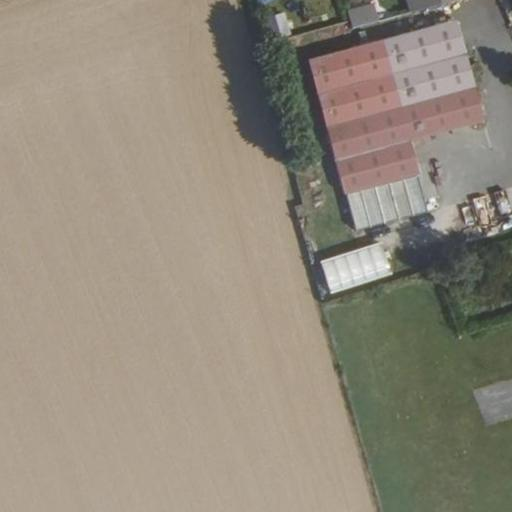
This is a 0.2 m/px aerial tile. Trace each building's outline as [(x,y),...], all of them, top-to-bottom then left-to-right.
[(354,28),(381,19),(374,0),(348,10),(354,28)] [(453,22),(358,50),(306,65),(347,198),(349,198),(404,180),(419,176),(421,176),(411,143),(482,121),(473,88),(453,22)] [(430,214),(424,194),(419,176),(404,180),(349,198),(360,235),(418,218),(430,214)] [(385,244),(321,257),(328,291),(392,277),(385,244)] [(402,321),(343,341),(353,373),(413,352),(402,321)]
